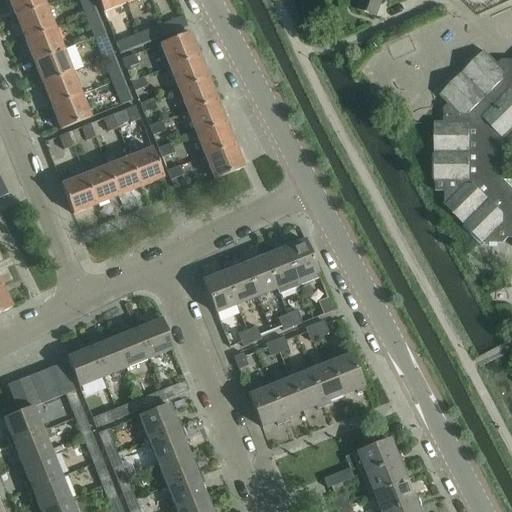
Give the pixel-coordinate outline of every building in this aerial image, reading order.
[(43,0),(8,0),(17,20),(46,8),(43,0)] [(91,0),(77,0),(85,18),(97,14),(91,0)] [(124,0),(98,0),(104,14),(126,5),(124,0)] [(358,0),(355,11),(377,19),(384,0),(358,0)] [(46,8),(17,20),(25,42),(55,30),(46,8)] [(97,14),(85,18),(94,40),(105,36),(97,14)] [(183,17),(160,26),(165,37),(187,28),(183,17)] [(160,26),(138,35),(143,46),(165,37),(160,26)] [(55,30),(25,42),(34,64),(64,52),(55,30)] [(190,34),(161,46),(170,69),(199,57),(190,34)] [(138,35),(115,44),(120,55),(143,46),(138,35)] [(105,36),(94,40),(103,62),(114,58),(105,36)] [(64,52),(34,64),(43,86),(73,74),(64,52)] [(511,70),(503,70),(485,52),(441,96),(450,105),(446,110),(446,124),(436,124),(436,184),(437,185),(437,193),(446,193),(446,206),(446,207),(484,245),(505,245),(509,240),(509,232),(511,231),(511,70)] [(135,55),(122,61),(126,70),(139,65),(135,55)] [(199,57),(170,69),(179,91),(208,79),(199,57)] [(114,58),(103,62),(112,85),(123,80),(114,58)] [(73,74),(43,86),(52,108),(81,96),(73,74)] [(144,78),(131,83),(134,93),(148,87),(144,78)] [(208,79),(179,91),(188,113),(217,101),(208,79)] [(123,80),(112,85),(120,107),(132,102),(123,80)] [(81,96),(52,108),(61,131),(90,119),(81,96)] [(153,100),(139,105),(143,115),(157,110),(153,100)] [(217,101),(188,113),(197,135),(226,124),(217,101)] [(135,108),(113,117),(117,127),(130,122),(131,125),(140,121),(135,108)] [(113,117),(103,121),(108,134),(118,130),(117,127),(113,117)] [(162,122),(149,127),(153,137),(166,132),(162,122)] [(226,124),(197,135),(206,157),(234,146),(226,124)] [(90,126),(81,130),(86,142),(95,138),(90,126)] [(77,131),(68,135),(73,147),(82,144),(77,131)] [(68,135),(59,138),(64,151),(73,147),(68,135)] [(171,145),(158,150),(161,159),(175,154),(171,145)] [(234,146),(206,157),(215,180),(244,169),(234,146)] [(152,150),(129,159),(140,189),(163,180),(164,180),(152,150)] [(129,159),(106,168),(118,198),(140,189),(129,159)] [(180,167),(167,172),(170,182),(183,177),(180,167)] [(106,168),(84,177),(96,207),(118,198),(106,168)] [(61,186),(73,216),(96,207),(84,177),(61,186)] [(5,185),(0,187),(0,201),(10,196),(5,185)] [(289,243),(282,246),(297,282),(317,274),(304,242),(291,247),(289,243)] [(277,252),(264,258),(277,290),(276,290),(278,295),(298,287),(296,282),(297,282),(282,246),(275,249),(277,252)] [(249,259),(242,262),(257,298),(276,290),(277,290),(264,258),(251,263),(249,259)] [(237,268),(224,274),(237,306),(257,298),(242,262),(235,265),(237,268)] [(209,275),(202,278),(216,314),(237,306),(224,274),(211,279),(209,275)] [(2,286),(0,287),(0,314),(13,308),(2,286)] [(328,300),(318,303),(322,312),(324,316),(333,312),(328,300)] [(297,312),(287,316),(292,328),(301,324),(300,321),(297,312)] [(287,316),(278,319),(281,328),(283,332),(292,328),(287,316)] [(147,322),(137,326),(150,359),(173,350),(161,320),(160,321),(149,325),(147,322)] [(266,321),(260,323),(263,330),(269,328),(266,321)] [(324,322),(314,326),(319,338),(329,335),(325,326),(324,322)] [(128,334),(114,339),(126,369),(150,359),(137,326),(126,330),(128,334)] [(314,326),(305,329),(307,333),(310,342),(319,338),(314,326)] [(256,328),(247,332),(252,344),(261,340),(260,337),(256,328)] [(247,332),(238,335),(243,348),(252,344),(247,332)] [(283,338),(274,342),(279,354),(289,351),(285,342),(283,338)] [(99,341),(90,345),(103,378),(126,369),(114,339),(101,345),(99,341)] [(274,342),(265,346),(270,358),(279,354),(274,342)] [(82,352),(68,358),(69,360),(70,362),(80,387),(103,378),(90,345),(80,349),(82,352)] [(243,354),(234,358),(239,371),(248,367),(244,358),(243,354)] [(350,355),(330,363),(343,396),(356,391),(357,395),(365,392),(350,355)] [(330,363),(310,372),(324,408),(331,405),(330,401),(343,396),(330,363)] [(64,365),(53,369),(64,397),(65,397),(75,393),(75,392),(64,365)] [(53,369),(42,373),(53,401),(64,397),(53,369)] [(310,372),(290,380),(303,412),(316,407),(317,411),(324,408),(310,372)] [(42,373),(31,378),(42,406),(53,401),(42,373)] [(31,378),(20,382),(31,410),(34,409),(42,406),(31,378)] [(290,380),(270,388),(284,424),(291,421),(290,417),(303,412),(290,380)] [(20,382),(8,387),(19,415),(31,410),(20,382)] [(185,382),(163,391),(167,401),(167,400),(189,392),(185,382)] [(270,388),(249,396),(262,428),(276,423),(277,426),(284,424),(270,388)] [(163,391),(139,401),(143,410),(167,401),(163,391)] [(75,393),(65,397),(75,420),(84,416),(75,393)] [(139,401),(116,410),(120,419),(143,410),(139,401)] [(170,406),(140,418),(150,442),(183,428),(179,419),(175,420),(170,406)] [(19,415),(4,421),(10,435),(6,436),(10,446),(44,432),(34,409),(31,410),(19,415)] [(116,410),(92,420),(96,429),(120,419),(116,410)] [(84,416),(75,420),(84,443),(94,439),(84,416)] [(183,428),(150,442),(159,465),(188,453),(183,440),(187,438),(183,428)] [(44,432),(10,446),(13,456),(17,454),(22,468),(53,456),(47,441),(52,439),(48,431),(44,432)] [(107,431),(98,435),(108,459),(117,455),(107,431)] [(358,454),(353,456),(361,477),(402,460),(400,453),(396,454),(390,441),(383,444),(381,437),(380,438),(378,438),(363,444),(366,451),(358,454)] [(94,439),(84,443),(93,466),(103,462),(94,439)] [(188,453),(159,465),(168,488),(201,475),(197,465),(194,467),(188,453)] [(117,455),(108,459),(117,482),(126,478),(117,455)] [(53,456),(22,468),(28,481),(24,482),(28,492),(62,479),(53,456)] [(402,460),(361,477),(369,497),(374,495),(374,494),(407,481),(401,468),(405,467),(402,460)] [(103,462),(93,466),(103,489),(112,485),(103,462)] [(350,470),(337,475),(340,484),(354,479),(350,470)] [(201,475),(168,488),(177,511),(207,499),(201,486),(205,484),(201,475)] [(337,475),(324,480),(327,489),(331,488),(340,484),(337,475)] [(126,478),(117,482),(126,505),(136,501),(126,478)] [(62,479),(28,492),(32,502),(35,500),(40,511),(44,511),(71,502),(62,479)] [(407,481),(374,494),(374,495),(381,511),(388,511),(419,500),(416,493),(412,494),(407,481)] [(112,485),(103,489),(111,511),(121,508),(112,485)] [(335,499),(332,500),(335,509),(348,505),(344,495),(335,499)] [(211,511),(207,499),(177,511),(216,511),(214,511),(211,511)] [(419,500),(388,511),(419,511),(418,508),(421,507),(419,500)] [(140,511),(136,501),(126,505),(128,511),(140,511)] [(75,511),(71,502),(44,511),(75,511)]
